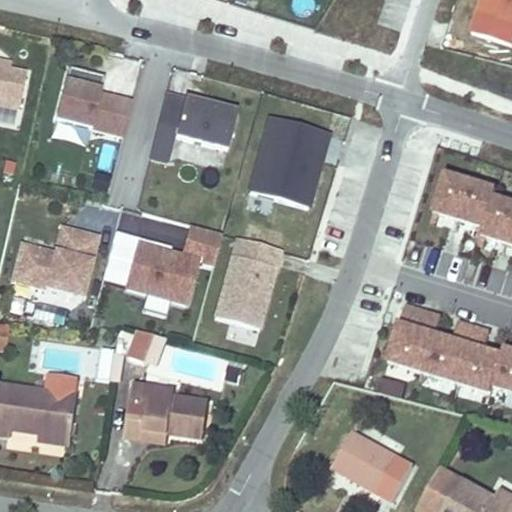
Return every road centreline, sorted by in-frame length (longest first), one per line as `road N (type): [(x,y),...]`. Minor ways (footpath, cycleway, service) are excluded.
road 1 (residential): [(401,93),(341,302),(222,511)]
road 2 (residential): [(85,20),(401,93)]
